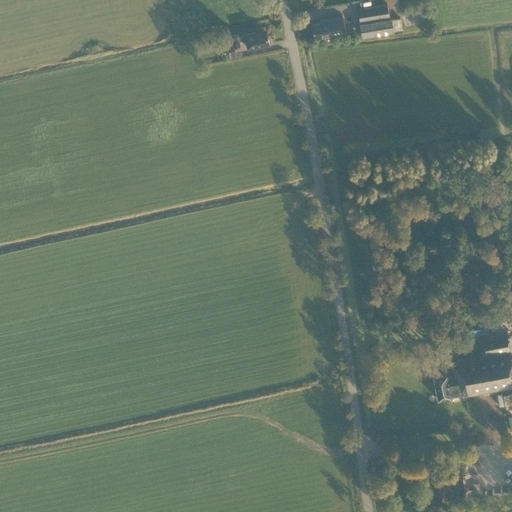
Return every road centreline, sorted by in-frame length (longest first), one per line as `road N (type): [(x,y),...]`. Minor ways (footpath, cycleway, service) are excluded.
road 1 (unclassified): [(371,511),(283,0)]
road 2 (track): [(360,451),(322,451),(256,415),(231,412),(0,461)]
